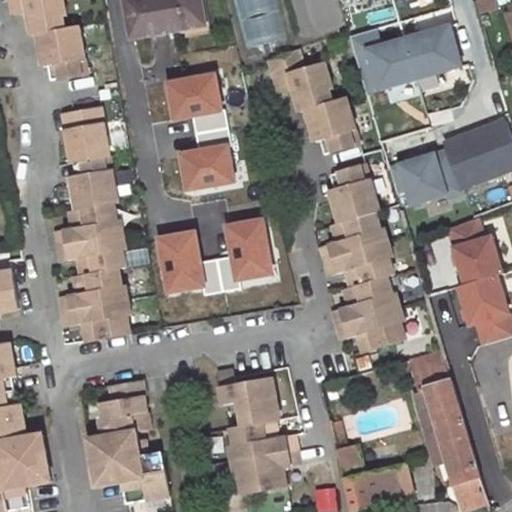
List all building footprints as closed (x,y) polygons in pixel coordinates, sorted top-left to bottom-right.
[(67,16),(64,0),(10,0),(14,15),(28,13),(33,36),(39,35),(45,67),(49,66),(52,81),(88,74),(80,27),(65,29),(63,17),(67,16)] [(199,0),(125,0),(133,38),(204,25),(199,0)] [(282,48),(270,0),(232,0),(246,56),(282,48)] [(453,26),(406,40),(418,81),(466,67),(453,26)] [(378,30),(351,38),(368,95),(418,81),(406,40),(383,46),(378,30)] [(290,74),(307,69),(302,51),(285,56),(290,74)] [(280,94),(294,90),(301,113),(307,111),(316,142),(321,141),(325,155),(361,145),(347,98),(333,103),(329,91),(334,89),(326,63),(307,69),(290,74),(285,56),(270,61),(280,94)] [(209,162),(228,239),(279,227),(243,73),(225,77),(243,153),(215,160),(209,162)] [(225,77),(197,83),(215,160),(243,153),(225,77)] [(119,203),(102,109),(64,116),(73,164),(74,163),(77,177),(72,177),(78,211),(115,204),(119,203)] [(511,130),(509,122),(447,145),(450,151),(464,190),(511,171),(511,130)] [(450,151),(391,168),(398,193),(408,190),(413,206),(448,196),(450,201),(466,195),(464,190),(450,151)] [(394,258),(386,229),(381,230),(376,213),(381,212),(367,165),(331,176),(335,190),(331,191),(340,224),(333,226),(338,243),(322,248),(330,276),(346,272),(351,289),(344,290),(349,307),(334,312),(342,341),(358,336),(363,353),(407,340),(402,323),(406,322),(397,293),(393,295),(388,278),(395,276),(390,259),(394,258)] [(123,251),(127,250),(122,221),(118,221),(115,204),(78,211),(70,212),(73,229),(57,232),(62,262),(78,259),(81,276),(75,277),(78,295),(61,298),(67,327),(83,325),(86,342),(131,334),(128,316),(132,316),(127,286),(122,287),(119,270),(126,268),(123,251)] [(484,236),(478,217),(451,228),(466,282),(498,273),(502,271),(492,234),(484,236)] [(13,271),(0,273),(0,312),(20,309),(13,271)] [(511,337),(511,322),(498,273),(466,282),(459,284),(472,325),(478,324),(484,345),(511,337)] [(0,468),(0,511),(7,511),(20,510),(18,495),(28,493),(27,486),(52,482),(43,435),(28,438),(22,405),(17,405),(12,378),(17,377),(11,344),(0,345),(0,462),(1,468),(0,468)] [(443,351),(412,360),(415,372),(446,363),(443,351)] [(356,359),(360,374),(373,370),(369,356),(356,359)] [(446,363),(415,372),(420,390),(427,388),(447,458),(461,510),(486,503),(446,363)] [(230,447),(236,480),(240,479),(243,494),(288,486),(285,468),(301,465),(296,435),(279,438),(274,410),(279,409),(274,380),(237,386),(234,371),(218,374),(224,406),(238,403),(243,427),(232,429),(235,446),(230,447)] [(138,503),(171,497),(163,453),(152,455),(141,457),(139,441),(137,432),(147,430),(145,419),(150,418),(143,382),(112,388),(114,402),(102,404),(105,420),(101,420),(104,438),(90,440),(98,487),(123,483),(124,491),(135,489),(138,503)] [(447,458),(427,388),(420,390),(416,391),(435,462),(447,458)] [(141,457),(152,455),(149,439),(139,441),(141,457)] [(357,447),(338,450),(346,481),(365,476),(357,447)] [(346,481),(353,511),(358,511),(414,498),(406,467),(365,476),(346,481)] [(126,505),(126,507),(138,505),(138,503),(135,489),(124,491),(126,505)] [(31,508),(28,493),(18,495),(20,510),(31,508)]
